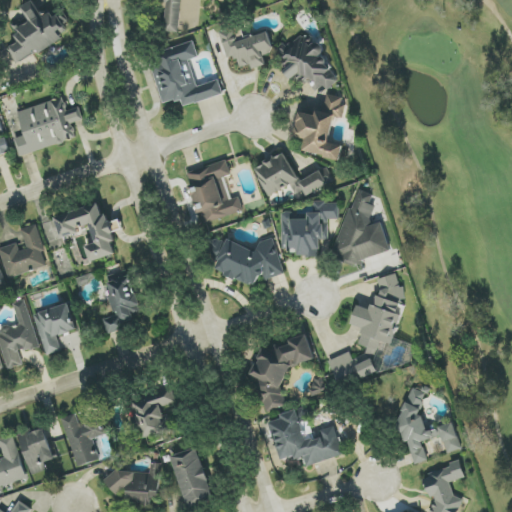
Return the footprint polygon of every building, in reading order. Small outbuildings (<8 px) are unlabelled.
[(17,64),(63,40),(61,35),(71,30),(60,10),(45,18),(35,0),(22,7),(27,18),(12,26),(20,42),(9,48),(17,64)] [(220,33),(229,59),(237,56),(241,68),(252,65),(253,70),(267,65),(263,56),(274,52),(268,33),(239,42),(234,28),(220,33)] [(312,80),(316,92),(336,85),(323,44),(315,46),(312,36),(280,46),(287,69),(286,70),(289,80),(299,77),(301,84),(312,80)] [(224,95),(220,81),(197,87),(190,60),(199,58),(195,42),(162,51),(165,63),(153,66),(164,105),(183,99),(185,107),(224,95)] [(341,160),(344,146),(331,143),(336,117),(342,119),(346,99),(326,94),(321,116),(300,112),(295,137),(307,140),(304,152),(341,160)] [(19,112),(26,136),(15,139),(21,156),(77,140),(73,124),(84,121),(81,108),(69,111),(65,98),(19,112)] [(0,155),(10,153),(5,135),(0,119),(0,155)] [(335,182),(328,168),(300,181),(286,153),(255,168),(269,198),(292,187),(296,195),(305,191),(307,195),(335,182)] [(188,172),(202,225),(244,213),(240,198),(231,200),(226,178),(232,177),(228,162),(188,172)] [(383,223),(373,225),(371,220),(376,206),(371,205),(374,195),(357,189),(336,252),(338,259),(351,264),(391,252),(383,223)] [(283,255),(320,255),(320,240),(329,240),(329,220),(340,220),(340,203),(316,203),(315,213),(309,213),(309,220),(294,220),(294,213),(283,213),(283,255)] [(56,217),(62,237),(92,228),(96,244),(87,247),(91,262),(117,255),(113,242),(116,241),(114,232),(123,230),(120,220),(107,223),(102,204),(56,217)] [(0,248),(0,249),(9,279),(47,267),(43,253),(46,252),(38,225),(22,230),(28,250),(20,252),(18,244),(0,248)] [(275,240),(263,243),(258,253),(229,240),(227,244),(219,240),(207,266),(251,286),(257,284),(260,277),(267,280),(285,275),(275,240)] [(107,276),(117,317),(103,320),(107,332),(143,323),(130,271),(107,276)] [(335,380),(359,376),(362,377),(378,374),(376,364),(382,342),(394,345),(404,308),(403,303),(406,292),(405,288),(400,286),(398,276),(379,279),(382,295),(376,296),(372,310),(358,306),(353,325),(365,329),(360,345),(368,347),(365,357),(352,359),(352,355),(331,359),(335,380)] [(40,347),(26,300),(14,304),(20,325),(0,330),(0,341),(8,370),(24,365),(20,353),(40,347)] [(35,315),(47,356),(62,351),(58,337),(78,331),(70,304),(35,315)] [(316,360),(308,335),(292,340),(289,346),(282,348),(275,345),(263,349),(252,376),(260,379),(258,386),(266,413),(288,406),(282,389),(291,368),(316,360)] [(328,392),(323,378),(312,382),(317,396),(328,392)] [(454,424),(427,432),(422,413),(430,389),(423,387),(422,391),(411,388),(400,425),(405,443),(410,444),(416,465),(428,461),(423,442),(443,437),(448,454),(462,450),(454,424)] [(177,403),(172,388),(135,399),(141,417),(136,419),(142,439),(172,429),(168,415),(164,416),(162,408),(177,403)] [(337,433),(306,442),(298,410),(281,415),(282,420),(271,423),(282,462),(304,456),(307,467),(344,457),(337,433)] [(62,419),(79,467),(101,460),(94,439),(108,434),(103,418),(81,425),(77,414),(62,419)] [(19,434),(33,476),(48,470),(45,463),(56,460),(46,429),(34,433),(33,429),(19,434)] [(0,487),(28,479),(14,436),(0,440),(0,441),(5,458),(0,459),(0,487)] [(172,457),(189,507),(215,499),(198,448),(172,457)] [(466,478),(461,460),(452,463),(449,468),(430,474),(425,484),(428,493),(434,496),(437,506),(431,508),(429,511),(459,511),(464,500),(455,496),(451,482),(466,478)] [(109,491),(128,492),(127,504),(151,505),(152,497),(161,498),(162,464),(151,464),(151,474),(110,472),(109,491)] [(31,511),(33,509),(20,501),(13,511),(4,511),(1,510),(0,511),(31,511)]
